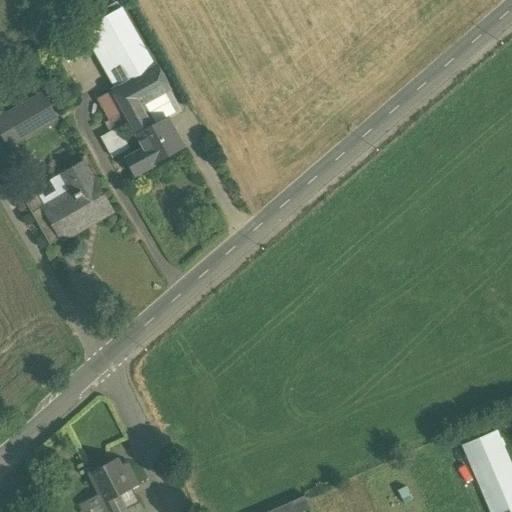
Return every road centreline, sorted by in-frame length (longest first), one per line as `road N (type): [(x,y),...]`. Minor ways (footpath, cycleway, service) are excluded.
road 1 (secondary): [(511,16),(99,364)]
road 2 (track): [(0,187),(99,364)]
road 3 (residential): [(174,511),(99,364)]
road 4 (secondary): [(99,364),(0,457)]
